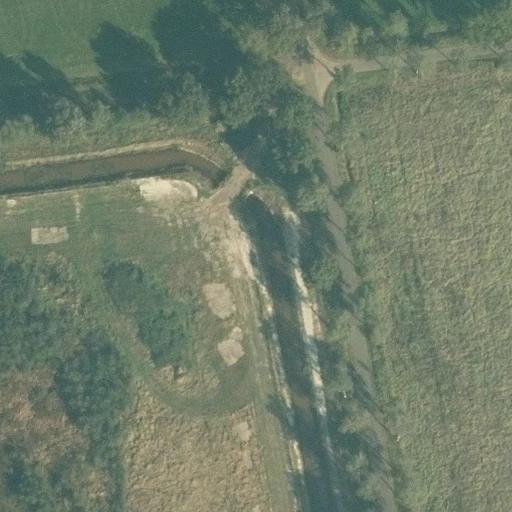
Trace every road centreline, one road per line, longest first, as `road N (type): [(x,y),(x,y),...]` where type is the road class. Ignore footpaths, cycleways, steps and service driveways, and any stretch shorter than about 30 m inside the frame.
road 1 (unclassified): [(387,511),(311,73)]
road 2 (track): [(308,65),(0,107)]
road 3 (unclassified): [(311,73),(511,45)]
road 4 (track): [(285,77),(221,204)]
